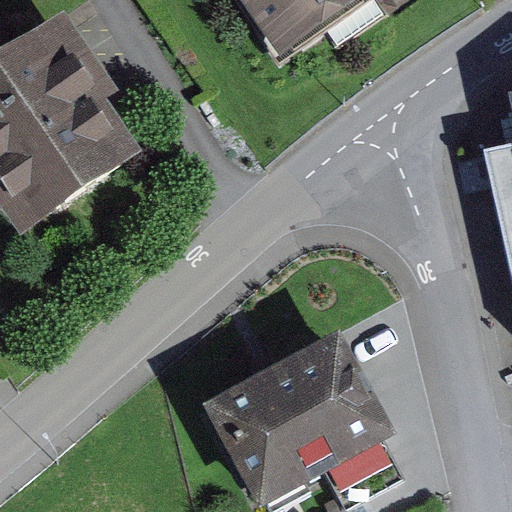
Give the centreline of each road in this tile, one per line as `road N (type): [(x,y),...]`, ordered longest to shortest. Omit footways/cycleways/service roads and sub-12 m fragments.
road 1 (residential): [(0,446),(373,127)]
road 2 (residential): [(494,511),(422,224),(373,127)]
road 3 (residential): [(373,127),(511,25)]
